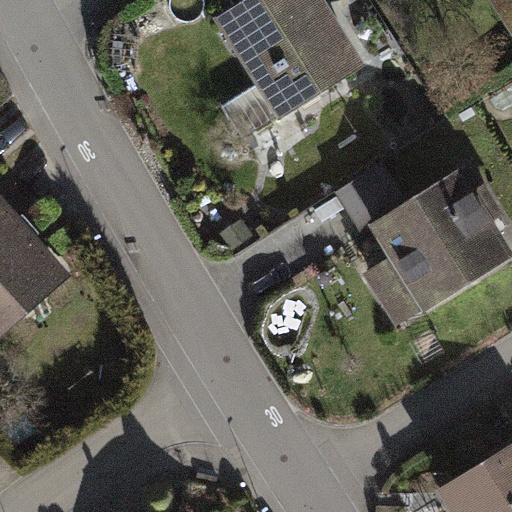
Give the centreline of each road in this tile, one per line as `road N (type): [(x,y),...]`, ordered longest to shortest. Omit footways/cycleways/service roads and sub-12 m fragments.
road 1 (residential): [(30,29),(225,371)]
road 2 (residential): [(308,493),(511,366)]
road 3 (residential): [(225,371),(35,511)]
road 4 (residential): [(225,371),(308,493)]
